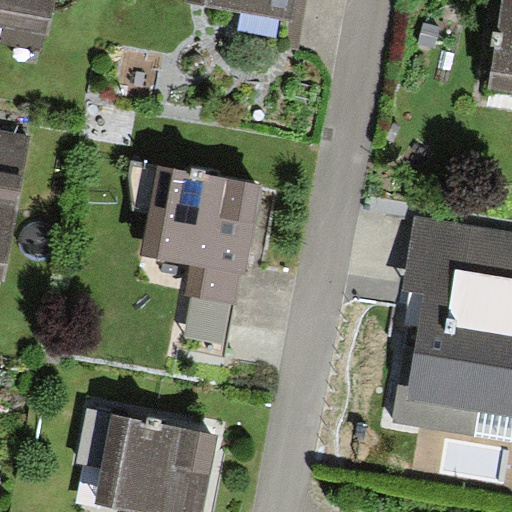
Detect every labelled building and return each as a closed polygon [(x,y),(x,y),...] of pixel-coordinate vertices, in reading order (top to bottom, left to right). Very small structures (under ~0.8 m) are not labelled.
[(55,0),(0,0),(0,17),(50,27),(55,0)] [(191,0),(189,13),(292,32),(297,0),(191,0)] [(511,0),(500,0),(484,98),(511,102),(511,0)] [(0,266),(3,267),(28,128),(0,123),(0,266)] [(261,166),(158,152),(146,237),(195,244),(189,282),(234,288),(239,255),(248,256),(261,166)] [(408,387),(511,404),(511,224),(413,209),(401,280),(425,284),(408,387)] [(220,421),(112,401),(95,492),(204,511),(220,421)]
